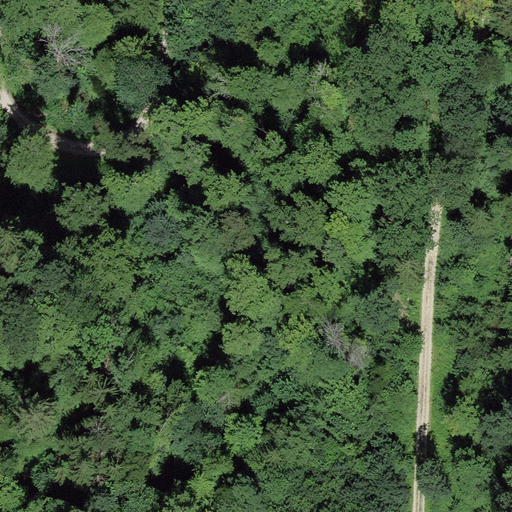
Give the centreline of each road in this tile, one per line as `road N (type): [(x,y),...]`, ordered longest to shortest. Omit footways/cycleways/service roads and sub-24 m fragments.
road 1 (track): [(501,0),(461,101),(420,342),(419,511)]
road 2 (track): [(420,342),(350,118),(386,0)]
road 3 (track): [(0,68),(15,102),(71,150),(122,141),(152,98),(177,0)]
